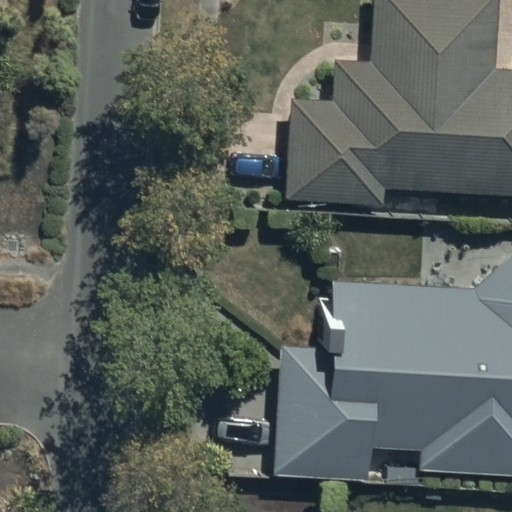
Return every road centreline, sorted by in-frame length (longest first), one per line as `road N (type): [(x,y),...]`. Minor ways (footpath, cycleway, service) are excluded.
road 1 (residential): [(118,0),(95,372)]
road 2 (residential): [(95,372),(88,511)]
